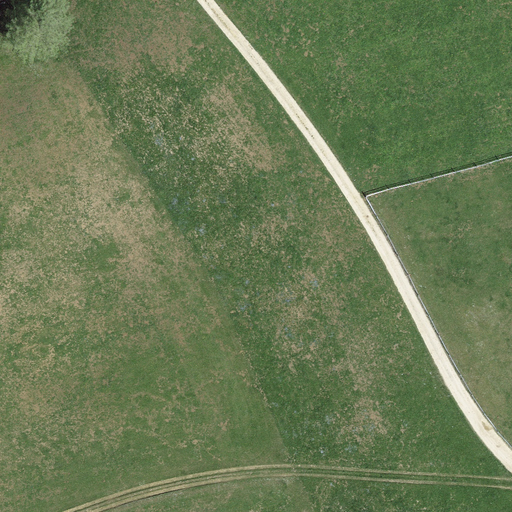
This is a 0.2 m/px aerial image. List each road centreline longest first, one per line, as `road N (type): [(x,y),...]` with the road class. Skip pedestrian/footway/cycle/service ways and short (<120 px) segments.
road 1 (track): [(511,461),(452,385),(347,185),(205,0)]
road 2 (track): [(96,511),(148,492),(273,473),(380,474),(496,489),(511,477)]
